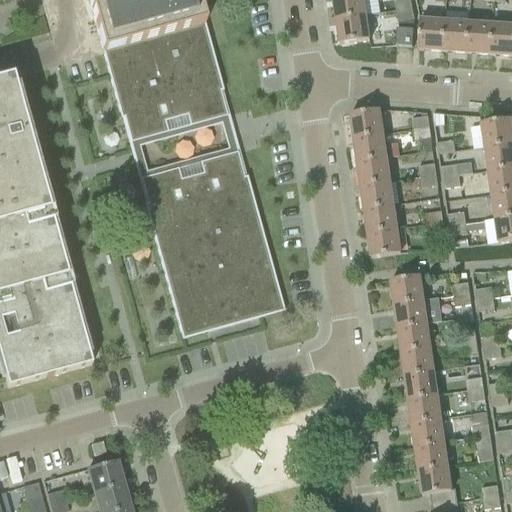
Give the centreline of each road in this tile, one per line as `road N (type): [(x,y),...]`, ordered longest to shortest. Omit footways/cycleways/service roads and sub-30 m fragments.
road 1 (residential): [(347,353),(308,86)]
road 2 (residential): [(145,409),(347,353)]
road 3 (residential): [(511,100),(308,86)]
road 4 (residential): [(370,511),(347,353)]
road 5 (residential): [(0,450),(145,409)]
